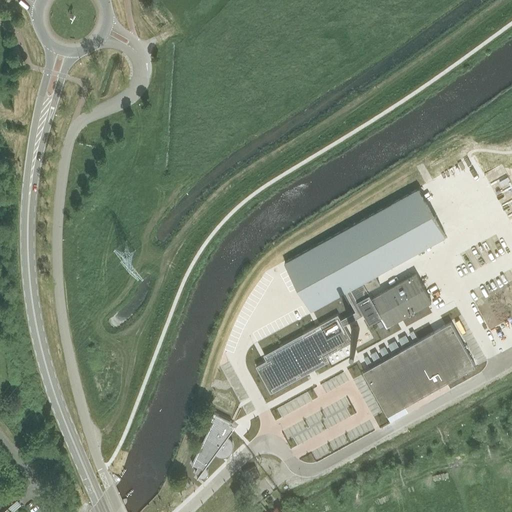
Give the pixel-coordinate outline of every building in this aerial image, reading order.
[(511,187),(478,204),(487,224),(511,212),(511,187)] [(266,360),(256,366),(270,393),(329,361),(326,356),(352,342),(344,325),(365,314),(369,322),(382,315),(387,324),(431,300),(418,275),(375,298),(370,290),(381,284),(376,274),(445,236),(419,189),(287,263),(290,269),(309,304),(312,310),(345,291),(356,312),(341,320),(338,314),(263,355),(266,360)] [(487,225),(471,234),(476,243),(492,235),(487,225)] [(511,238),(484,252),(500,287),(511,281),(511,238)] [(363,370),(388,414),(476,366),(451,322),(398,351),(363,370)] [(298,462),(326,448),(303,402),(275,416),(298,462)] [(213,422),(192,464),(198,467),(195,473),(197,474),(198,474),(202,476),(203,476),(204,476),(205,475),(206,474),(206,473),(206,472),(206,471),(205,470),(204,469),(217,453),(218,454),(220,455),(221,455),(223,455),(224,455),(226,455),(226,454),(227,454),(228,453),(229,452),(230,452),(230,451),(231,450),(231,449),(231,448),(232,447),(232,445),(231,444),(231,443),(231,442),(230,441),(229,440),(228,439),(227,438),(233,430),(232,429),(232,431),(228,428),(232,421),(214,412),(210,421),(213,422)] [(248,483),(259,477),(254,466),(242,472),(248,483)]
